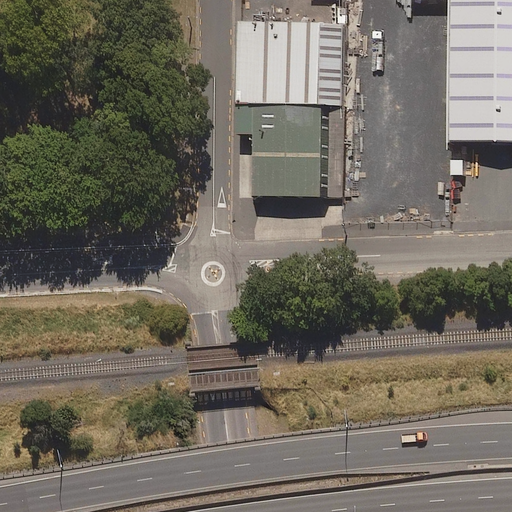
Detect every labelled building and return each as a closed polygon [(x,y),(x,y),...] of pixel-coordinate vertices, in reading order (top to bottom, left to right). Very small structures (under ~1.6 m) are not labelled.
[(511,0),(458,0),(458,141),(511,141),(511,0)] [(354,20),(248,20),(248,101),(354,101),(354,20)] [(373,95),(371,94),(368,95),(365,95),(362,97),(359,98),(357,100),(355,103),(353,106),(352,109),(352,112),(352,116),(353,119),(354,122),(356,124),(358,127),(360,129),(363,130),(366,131),(370,132),(373,132),(376,131),(379,130),(382,128),(384,126),(386,123),(388,120),(389,117),(389,114),(389,110),(388,107),(387,104),(385,102),(383,99),(380,97),(377,96),(374,95),(373,95)] [(335,193),(336,111),(264,111),(264,193),(335,193)] [(396,137),(366,137),(366,132),(347,131),(347,143),(354,143),(354,167),(396,167),(396,137)]
